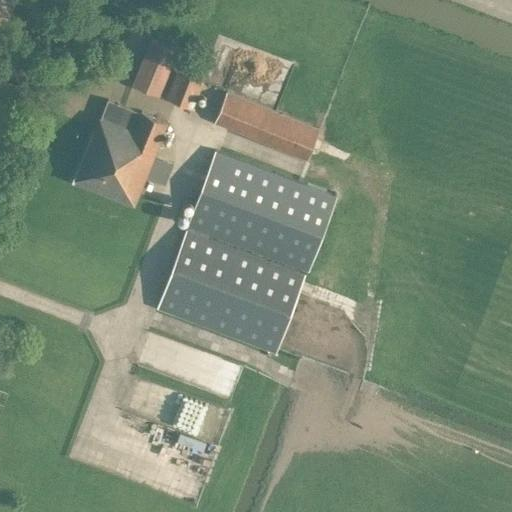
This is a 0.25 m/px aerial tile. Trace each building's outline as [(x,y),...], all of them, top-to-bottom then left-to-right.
[(133,82),(158,92),(176,48),(151,36),(133,82)] [(206,72),(227,81),(241,47),(220,38),(206,72)] [(203,78),(177,68),(166,95),(192,106),(203,78)] [(307,156),(309,150),(318,126),(226,89),(214,118),(307,156)] [(93,127),(73,178),(134,202),(167,118),(141,108),(140,109),(107,96),(95,128),(93,127)] [(276,349),(303,279),(306,270),(210,234),(211,231),(309,267),(337,191),(216,146),(157,304),(276,349)] [(180,389),(177,398),(135,383),(127,404),(191,427),(202,396),(180,389)] [(148,460),(142,483),(162,489),(168,465),(148,460)]
